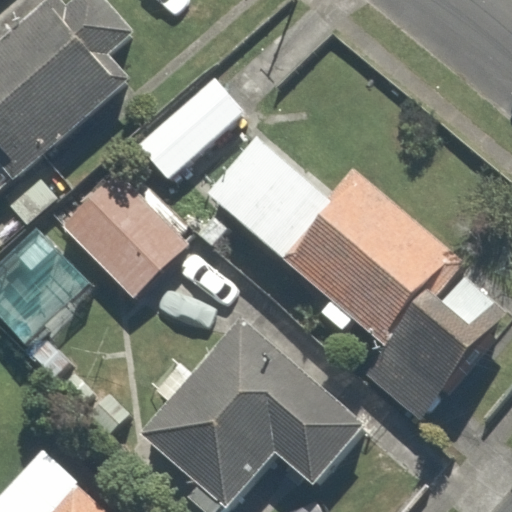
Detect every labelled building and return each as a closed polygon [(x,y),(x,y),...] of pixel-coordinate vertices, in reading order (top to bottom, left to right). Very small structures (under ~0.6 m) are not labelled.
[(0,0),(0,149),(30,179),(135,73),(72,11),(82,0),(0,0)] [(359,175),(365,167),(288,100),(203,196),(282,264),(359,175)] [(127,308),(201,233),(120,153),(46,228),(127,308)] [(511,306),(359,175),(282,264),(432,392),(511,309),(511,306)] [(306,491),(383,414),(263,295),(133,427),(215,508),(269,454),(283,469),(306,491)] [(119,511),(47,440),(0,486),(0,511),(119,511)]
